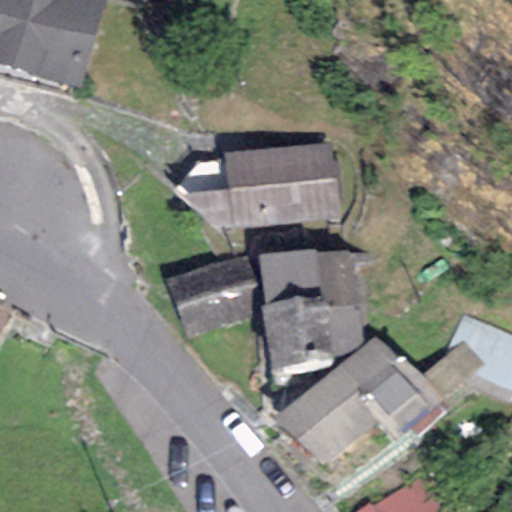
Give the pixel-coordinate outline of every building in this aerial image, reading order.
[(105,0),(0,0),(0,65),(80,89),(105,0)] [(330,143),(222,153),(223,162),(229,229),(337,218),(330,143)] [(229,229),(223,162),(196,164),(173,191),(216,228),(229,229)] [(314,250),(257,256),(265,306),(260,307),(261,315),(269,369),(332,360),(332,356),(352,353),(362,345),(349,252),(315,254),(314,250)] [(209,265),(165,280),(186,338),(261,315),(260,307),(265,306),(257,256),(209,265)] [(0,309),(0,339),(12,316),(0,309)] [(422,380),(373,336),(362,345),(352,353),(272,419),(319,466),(386,417),(401,436),(409,429),(440,401),(444,399),(422,380)] [(483,365),(463,343),(422,380),(444,399),(483,365)] [(449,410),(440,401),(409,429),(417,438),(449,410)] [(441,511),(417,476),(373,505),(376,511),(441,511)] [(376,511),(373,505),(369,500),(351,511),(376,511)]
